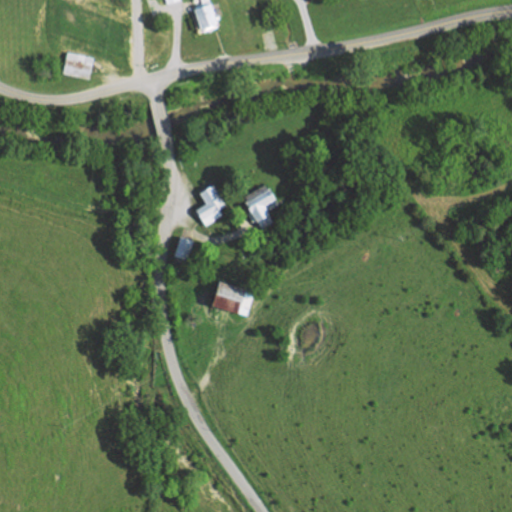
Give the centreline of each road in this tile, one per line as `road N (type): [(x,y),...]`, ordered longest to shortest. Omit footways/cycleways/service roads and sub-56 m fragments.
road 1 (residential): [(262,511),(195,418),(168,347),(159,285),(165,136)]
road 2 (residential): [(150,77),(511,8)]
road 3 (residential): [(150,77),(51,99),(0,85)]
